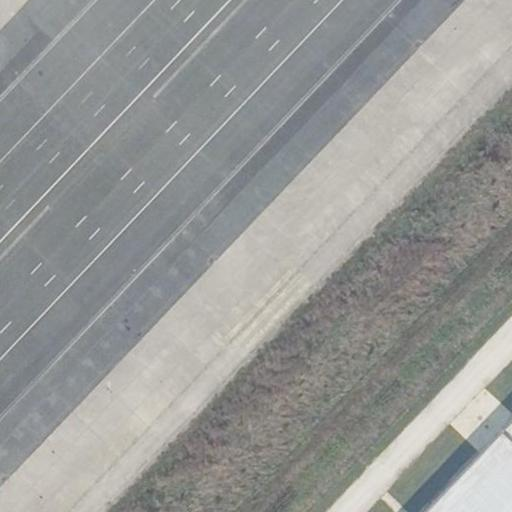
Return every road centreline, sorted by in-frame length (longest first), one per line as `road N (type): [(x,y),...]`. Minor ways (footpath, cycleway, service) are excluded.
road 1 (track): [(348,511),(511,340)]
road 2 (track): [(37,0),(137,107)]
